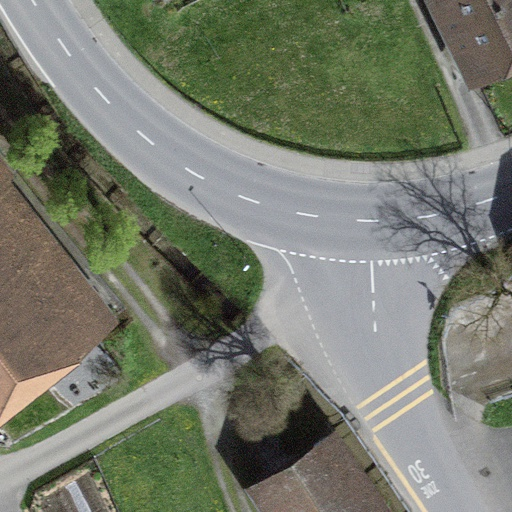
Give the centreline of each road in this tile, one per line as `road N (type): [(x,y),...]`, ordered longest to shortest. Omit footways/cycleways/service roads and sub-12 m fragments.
road 1 (track): [(371,262),(0,484)]
road 2 (tertiary): [(32,0),(103,95),(195,174),(249,198),(367,220)]
road 3 (tertiary): [(459,511),(378,356),(367,220)]
road 4 (track): [(417,0),(511,188)]
road 5 (tertiary): [(367,220),(448,210),(511,190)]
